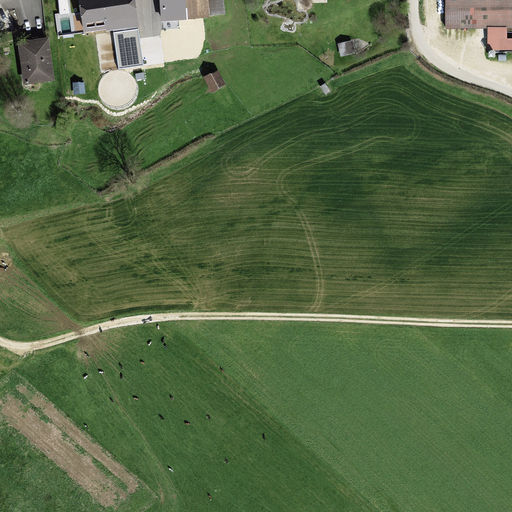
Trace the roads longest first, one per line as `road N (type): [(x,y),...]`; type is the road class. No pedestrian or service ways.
road 1 (track): [(511,324),(157,316),(40,350),(0,376)]
road 2 (track): [(511,93),(429,57),(416,41),(412,0)]
